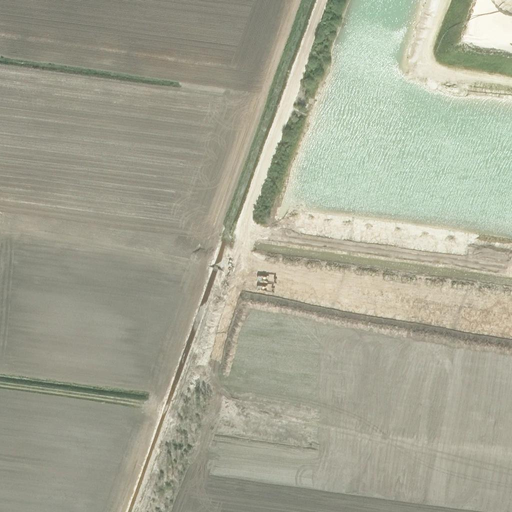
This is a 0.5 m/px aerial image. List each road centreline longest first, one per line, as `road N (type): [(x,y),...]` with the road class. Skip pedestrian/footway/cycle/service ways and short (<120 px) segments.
road 1 (track): [(511,270),(240,233),(321,0)]
road 2 (track): [(157,406),(0,384)]
road 3 (track): [(511,80),(444,71),(430,60),(446,0)]
